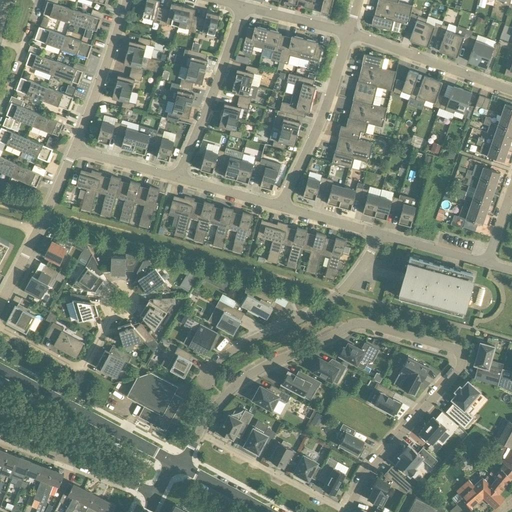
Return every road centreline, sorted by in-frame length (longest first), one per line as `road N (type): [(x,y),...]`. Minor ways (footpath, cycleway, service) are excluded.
road 1 (residential): [(198,434),(243,379),(354,326),(453,350),(459,370),(377,458),(347,511)]
road 2 (residential): [(205,380),(222,357),(341,292),(377,234)]
road 3 (residential): [(281,206),(326,108),(348,35)]
road 4 (residential): [(178,179),(245,9)]
road 5 (residential): [(511,92),(348,35)]
road 6 (residential): [(346,511),(198,434)]
road 7 (residential): [(149,496),(0,436)]
road 8 (residential): [(72,150),(126,0)]
road 9 (tertiary): [(173,459),(67,402)]
